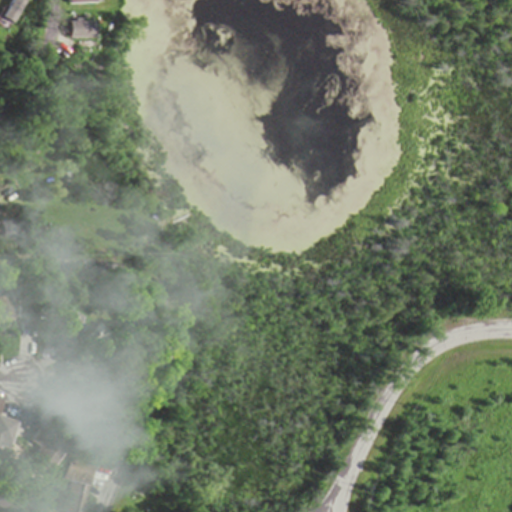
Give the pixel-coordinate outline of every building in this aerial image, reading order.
[(94,23),(67,23),(67,40),(94,40),(94,23)] [(0,245),(13,245),(13,224),(0,223),(0,245)] [(32,346),(44,355),(65,329),(53,320),(32,346)] [(35,413),(57,424),(67,406),(45,394),(35,413)] [(83,511),(93,463),(64,457),(59,483),(69,484),(63,511),(83,511)]
